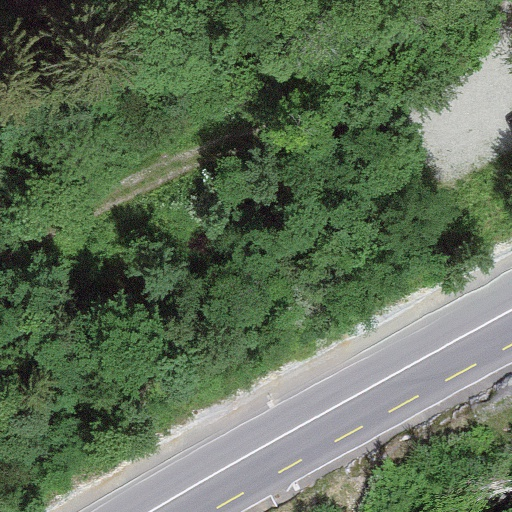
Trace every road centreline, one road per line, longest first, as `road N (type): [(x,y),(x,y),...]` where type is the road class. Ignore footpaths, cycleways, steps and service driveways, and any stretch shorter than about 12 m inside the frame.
road 1 (track): [(511,19),(480,104),(266,132),(0,263)]
road 2 (secondary): [(219,511),(511,345)]
